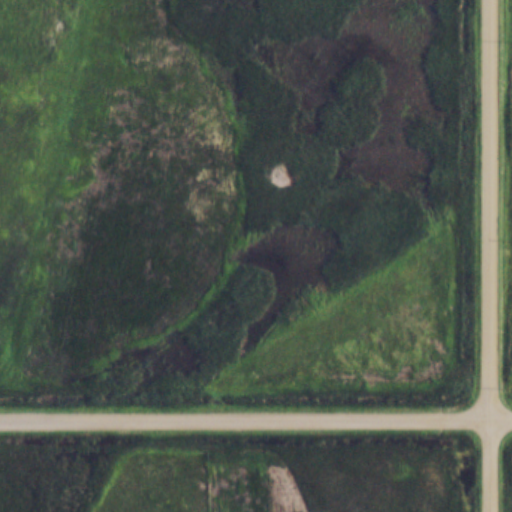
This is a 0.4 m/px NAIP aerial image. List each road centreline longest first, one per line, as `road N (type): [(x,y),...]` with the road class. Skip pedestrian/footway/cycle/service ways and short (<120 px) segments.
road 1 (residential): [(0,421),(511,418)]
road 2 (residential): [(488,0),(488,511)]
